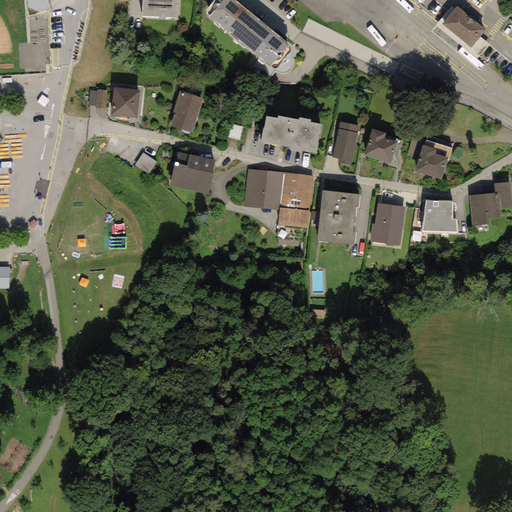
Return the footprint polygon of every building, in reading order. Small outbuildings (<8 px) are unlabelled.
[(47,0),(26,0),(29,16),(50,10),(47,0)] [(175,0),(141,0),(141,9),(175,12),(175,0)] [(286,37),(242,0),(214,0),(208,7),(268,58),(286,37)] [(484,31),(457,9),(445,25),(471,47),(484,31)] [(140,90),(114,87),(111,115),(137,118),(140,90)] [(92,91),(90,108),(106,110),(108,93),(92,91)] [(202,99),(179,92),(172,112),(175,113),(171,126),(192,132),(202,99)] [(277,119),(266,117),(261,141),(290,147),(289,149),(302,152),(303,150),(315,153),(321,124),(310,122),(310,120),(299,117),(298,120),(278,116),(277,119)] [(359,126),(340,122),(332,157),(339,158),(338,163),(351,166),(359,126)] [(241,141),(245,129),(234,126),(230,138),(241,141)] [(385,133),(372,129),(364,155),(390,163),(397,142),(384,138),(385,133)] [(414,171),(416,172),(441,180),(451,148),(426,140),(424,146),(423,145),(414,171)] [(214,160),(177,151),(169,186),(208,195),(214,172),(212,171),(214,160)] [(137,167),(151,175),(158,163),(145,155),(137,167)] [(284,173),(247,169),(243,206),(279,210),(280,207),(284,173)] [(313,176),(284,173),(280,207),(309,211),(313,176)] [(494,183),(495,193),(499,193),(500,209),(511,207),(511,200),(510,182),(494,183)] [(360,195),(322,190),(316,241),(354,245),(356,232),(353,232),(356,208),(359,208),(360,195)] [(495,193),(468,195),(471,226),(490,224),(489,219),(501,218),(500,209),(499,193),(495,193)] [(452,201),(426,200),(421,232),(457,234),(456,219),(452,219),(452,201)] [(369,241),(372,242),(399,246),(405,207),(377,203),(374,225),(372,224),(369,241)] [(308,228),(309,211),(280,207),(279,210),(278,225),(308,228)] [(9,266),(0,265),(0,288),(9,289),(9,266)] [(384,326),(383,334),(403,335),(403,326),(384,326)]
